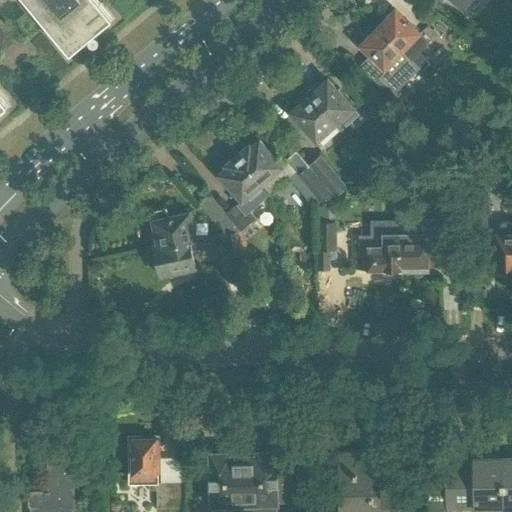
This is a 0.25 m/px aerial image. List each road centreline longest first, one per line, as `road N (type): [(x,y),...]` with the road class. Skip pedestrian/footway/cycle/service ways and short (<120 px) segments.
road 1 (residential): [(83,351),(78,244),(94,204),(339,0)]
road 2 (residential): [(511,347),(83,351)]
road 3 (secondary): [(0,264),(69,189),(300,0)]
road 4 (secondary): [(220,0),(0,191)]
